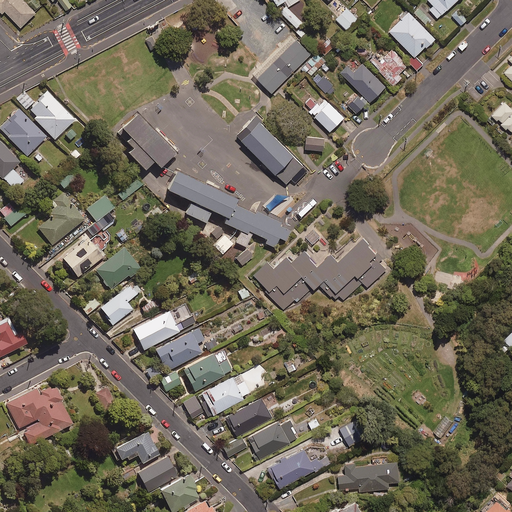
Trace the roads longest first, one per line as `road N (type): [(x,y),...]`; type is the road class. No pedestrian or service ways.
road 1 (residential): [(89,338),(257,511)]
road 2 (residential): [(511,11),(369,150)]
road 3 (secondary): [(140,0),(23,61)]
road 4 (residential): [(0,248),(89,338)]
